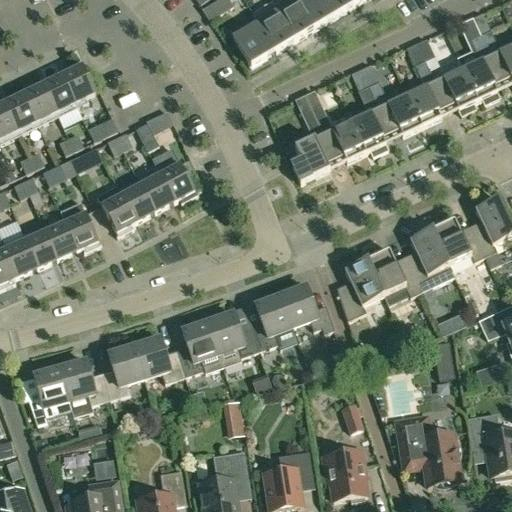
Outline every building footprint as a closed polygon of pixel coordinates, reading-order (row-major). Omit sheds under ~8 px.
[(226,0),(225,0),(203,14),(210,24),(233,10),(226,0)] [(296,45),(316,33),(295,0),(292,0),(275,10),(296,45)] [(295,0),(316,33),(335,21),(322,0),(301,0),(298,2),(296,0),(295,0)] [(322,0),(335,21),(355,10),(348,0),(322,0)] [(348,0),(355,10),(371,0),(348,0)] [(252,16),(256,22),(276,56),(296,45),(275,10),(272,4),(252,16)] [(251,71),(276,56),(256,22),(230,37),(251,71)] [(463,74),(478,106),(482,104),(484,109),(500,102),(494,90),(503,86),(481,40),(473,22),(460,28),(472,56),(478,67),(463,74)] [(511,50),(501,56),(491,35),(481,40),(503,86),(511,82),(511,84),(511,50)] [(435,61),(425,65),(429,75),(439,70),(435,61)] [(62,79),(78,112),(88,107),(86,102),(96,98),(81,67),(82,66),(82,65),(64,73),(66,77),(62,79)] [(425,91),(407,100),(422,132),(442,123),(439,116),(447,112),(435,87),(429,75),(425,65),(415,70),(425,91)] [(474,107),(478,106),(463,74),(435,87),(447,112),(455,108),(461,120),(477,113),(474,107)] [(58,121),(78,112),(62,79),(42,88),(58,121)] [(379,113),(391,139),(400,135),(403,141),(422,132),(407,100),(389,108),(379,87),(369,91),(373,101),(379,113)] [(39,131),(58,121),(42,88),(23,98),(39,131)] [(19,140),(39,131),(23,98),(3,107),(19,140)] [(0,149),(19,140),(3,107),(0,108),(0,149)] [(324,112),(313,117),(336,165),(344,161),(347,167),(366,158),(351,126),(334,134),(324,112)] [(383,142),(391,139),(379,113),(351,126),(366,158),(370,156),(373,162),(388,154),(383,142)] [(327,169),(336,165),(313,117),(304,121),(314,143),(295,152),(302,167),(293,172),(301,189),(330,175),(327,169)] [(102,127),(108,140),(118,136),(112,123),(102,127)] [(148,156),(159,150),(147,128),(136,134),(148,156)] [(117,142),(123,155),(132,151),(126,138),(117,142)] [(69,143),(75,156),(84,152),(78,139),(69,143)] [(114,159),(123,155),(117,142),(108,147),(114,159)] [(65,160),(75,156),(69,143),(59,147),(65,160)] [(29,161),(35,174),(45,170),(38,157),(29,161)] [(195,196),(180,168),(175,160),(155,170),(158,174),(175,207),(179,204),(181,208),(198,199),(198,198),(196,198),(195,196)] [(26,179),(35,174),(29,161),(20,166),(26,179)] [(78,161),(70,165),(76,178),(85,174),(78,161)] [(76,178),(70,165),(60,169),(66,182),(76,178)] [(1,175),(7,188),(16,183),(10,171),(1,175)] [(156,217),(175,207),(158,174),(138,184),(156,217)] [(23,186),(29,199),(38,195),(32,182),(23,186)] [(137,227),(156,217),(138,184),(119,195),(137,227)] [(20,203),(29,199),(23,186),(14,191),(20,203)] [(132,229),(137,227),(119,195),(117,190),(97,200),(118,240),(117,241),(117,242),(134,233),(132,229)] [(500,268),(495,257),(497,256),(494,250),(511,241),(511,232),(498,203),(475,214),(485,234),(474,239),(485,262),(490,273),(500,268)] [(63,222),(78,256),(83,254),(84,257),(102,250),(101,248),(100,249),(86,218),(81,206),(60,215),(63,222)] [(58,265),(78,256),(63,222),(43,231),(58,265)] [(485,262),(474,239),(464,244),(455,224),(432,234),(449,270),(470,261),(474,267),(485,262)] [(38,273),(58,265),(43,231),(24,240),(38,273)] [(454,281),(449,270),(432,234),(410,244),(420,265),(409,269),(422,297),(454,281)] [(19,282),(38,273),(24,240),(4,248),(19,282)] [(14,284),(19,282),(4,248),(0,250),(0,294),(16,288),(14,284)] [(422,297),(409,269),(399,274),(389,254),(367,265),(384,301),(389,312),(422,297)] [(363,311),(384,301),(367,265),(345,275),(355,295),(340,302),(348,326),(366,317),(363,311)] [(281,301),(293,332),(310,326),(314,336),(322,333),(324,338),(334,335),(326,310),(315,314),(307,291),(281,301)] [(276,339),(293,332),(281,301),(255,311),(261,326),(250,330),(260,356),(280,349),(276,339)] [(511,309),(479,325),(488,344),(506,337),(510,346),(506,348),(511,362),(511,309)] [(250,330),(239,334),(234,318),(208,327),(223,371),(241,365),(240,363),(260,356),(250,330)] [(205,377),(223,371),(208,327),(182,336),(188,351),(177,355),(185,381),(205,375),(205,377)] [(177,355),(165,359),(161,343),(135,351),(145,384),(162,378),(165,388),(185,381),(177,355)] [(127,389),(145,384),(135,351),(109,359),(113,375),(102,378),(110,405),(130,399),(127,389)] [(344,365),(332,369),(335,379),(347,375),(344,365)] [(102,378),(91,381),(87,366),(61,373),(60,369),(59,369),(72,415),(74,422),(94,417),(92,410),(110,405),(102,378)] [(55,420),(72,415),(59,369),(45,373),(46,377),(34,380),(40,402),(29,405),(38,432),(48,430),(46,423),(55,421),(55,420)] [(355,410),(342,414),(350,438),(363,433),(355,410)] [(511,437),(500,439),(499,433),(497,419),(468,423),(472,450),(486,448),(491,481),(495,481),(496,485),(511,482),(511,478),(511,477),(511,437)] [(396,426),(400,455),(403,476),(424,473),(427,491),(432,491),(433,491),(438,493),(443,494),(447,493),(452,491),(455,488),(456,487),(461,486),(458,467),(459,466),(461,462),(461,457),(461,452),(459,448),(455,444),(454,443),(454,438),(431,442),(428,421),(396,426)] [(44,441),(35,443),(38,454),(47,451),(44,441)] [(0,463),(17,459),(13,445),(0,448),(0,463)] [(326,461),(334,506),(351,503),(351,507),(365,505),(364,501),(367,501),(362,471),(364,471),(362,455),(326,461)] [(264,479),(268,511),(296,511),(303,511),(300,490),(314,488),(309,456),(278,461),(281,476),(264,479)] [(244,457),(220,460),(222,473),(215,474),(217,486),(200,489),(203,511),(237,511),(234,490),(249,487),(244,457)] [(8,474),(14,479),(21,477),(18,466),(7,468),(8,474)] [(136,505),(137,511),(174,511),(187,509),(181,475),(160,479),(164,500),(136,505)] [(121,511),(117,486),(89,490),(91,502),(70,505),(70,510),(66,510),(66,511),(121,511)] [(28,511),(24,498),(2,502),(3,511),(28,511)]
